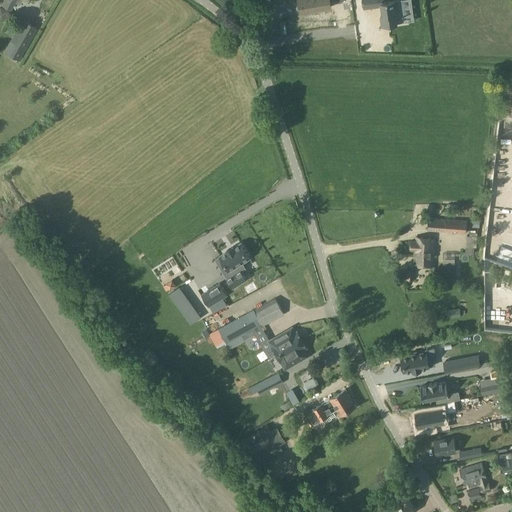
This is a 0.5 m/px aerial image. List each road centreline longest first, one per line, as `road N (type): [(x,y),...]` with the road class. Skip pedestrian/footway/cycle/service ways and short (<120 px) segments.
road 1 (unclassified): [(448,511),(401,443),(335,305),(257,56),(242,31),(201,0)]
road 2 (unknown): [(147,420),(192,445),(256,511)]
